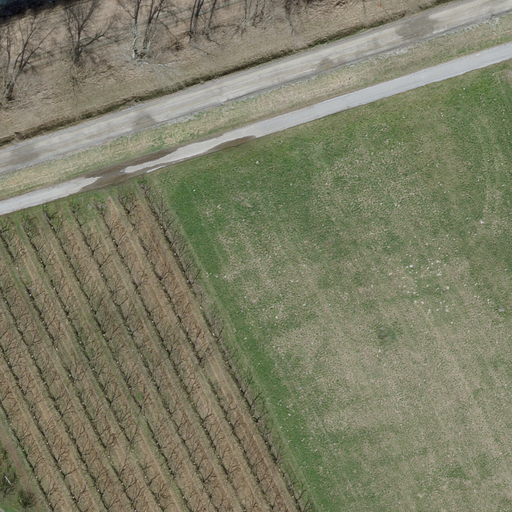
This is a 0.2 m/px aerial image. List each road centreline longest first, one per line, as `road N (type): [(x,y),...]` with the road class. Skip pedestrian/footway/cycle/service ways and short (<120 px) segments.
road 1 (track): [(0,162),(511,1)]
road 2 (unclassified): [(0,207),(511,48)]
